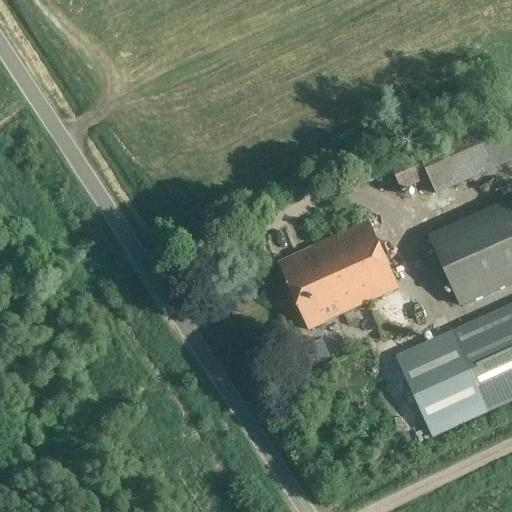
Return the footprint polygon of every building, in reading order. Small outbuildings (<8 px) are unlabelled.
[(511,108),(509,102),(414,143),(435,191),(511,157),(511,108)] [(414,152),(391,162),(402,189),(425,179),(414,152)] [(511,198),(430,235),(462,306),(511,283),(511,198)] [(313,247),(277,263),(309,330),(325,323),(324,319),(398,285),(368,219),(312,245),(313,247)] [(511,302),(399,352),(441,432),(511,400),(511,302)]
